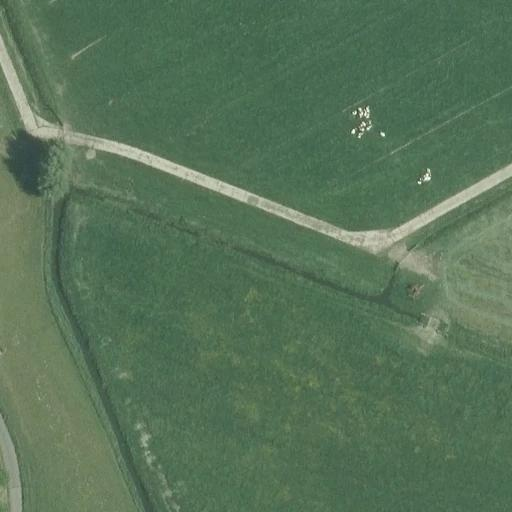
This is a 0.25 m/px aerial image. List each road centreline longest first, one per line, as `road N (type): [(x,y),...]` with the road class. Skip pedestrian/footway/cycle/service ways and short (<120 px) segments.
road 1 (track): [(511,169),(372,247),(125,152),(32,126),(0,46)]
road 2 (track): [(372,247),(422,269),(445,310),(423,355),(511,392)]
